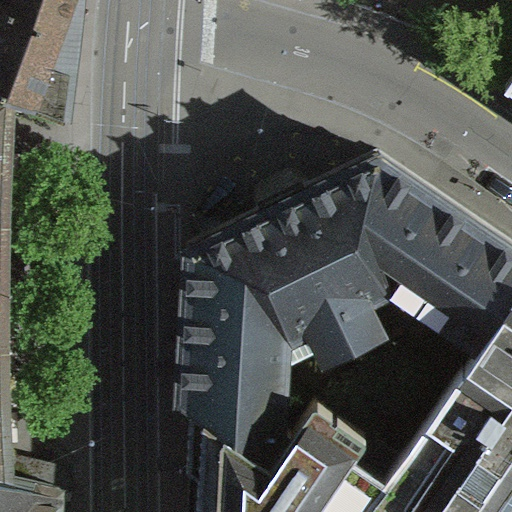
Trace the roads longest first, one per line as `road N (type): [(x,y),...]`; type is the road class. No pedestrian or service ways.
road 1 (tertiary): [(127,38),(125,511)]
road 2 (unclassified): [(127,38),(264,53),(430,114),(511,172)]
